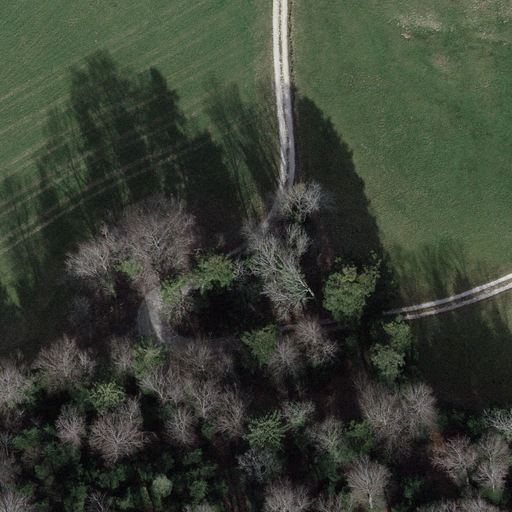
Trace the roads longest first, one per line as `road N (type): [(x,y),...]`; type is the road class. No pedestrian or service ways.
road 1 (track): [(511,283),(449,309),(192,352),(138,324),(273,235),(288,171),(280,0)]
road 2 (track): [(138,324),(0,398)]
